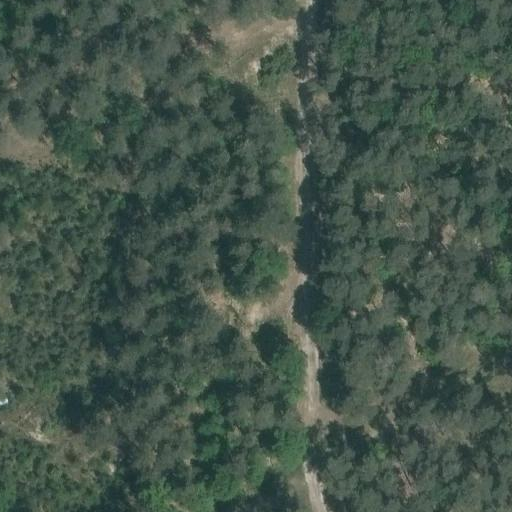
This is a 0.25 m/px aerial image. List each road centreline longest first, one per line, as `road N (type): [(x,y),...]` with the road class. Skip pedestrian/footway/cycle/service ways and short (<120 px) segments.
road 1 (track): [(316,471),(320,351),(304,83),(314,0)]
road 2 (track): [(511,357),(244,511)]
